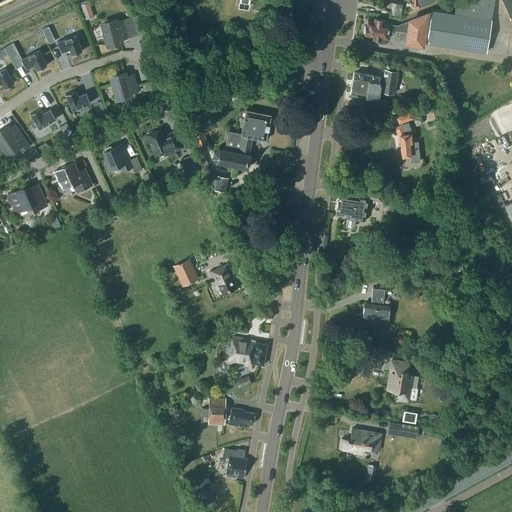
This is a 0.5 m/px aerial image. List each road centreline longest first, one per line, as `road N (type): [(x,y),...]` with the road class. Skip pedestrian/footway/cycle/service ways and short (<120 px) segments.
road 1 (tertiary): [(262,511),(294,341),(326,64)]
road 2 (residential): [(0,111),(49,79),(134,54),(169,103)]
road 3 (residential): [(326,64),(268,60),(169,103)]
